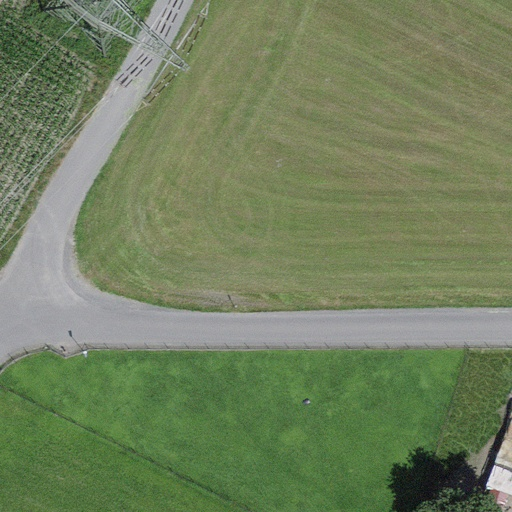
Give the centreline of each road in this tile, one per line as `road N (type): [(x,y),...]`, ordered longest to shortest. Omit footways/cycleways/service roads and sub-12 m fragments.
road 1 (unclassified): [(17,313),(242,327),(511,325)]
road 2 (unclassified): [(17,313),(171,0)]
